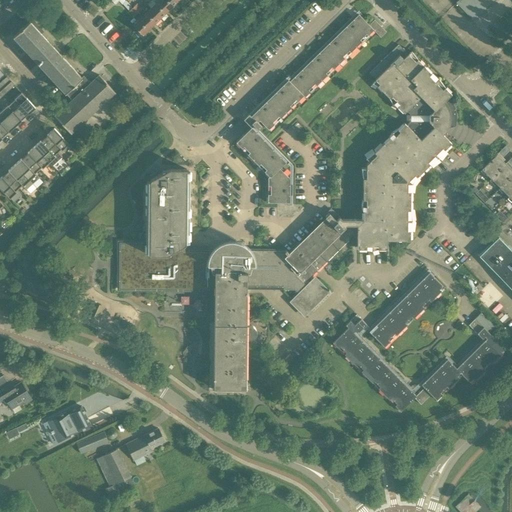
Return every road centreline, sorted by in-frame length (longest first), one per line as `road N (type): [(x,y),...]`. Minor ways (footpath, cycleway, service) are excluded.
road 1 (unclassified): [(305,467),(224,437),(171,397),(78,348),(0,322)]
road 2 (residential): [(343,0),(199,135),(185,134),(129,74)]
road 3 (residential): [(340,292),(360,270),(395,270),(442,223),(449,176),(501,122)]
road 4 (residential): [(0,157),(56,106),(0,46)]
road 5 (tertiary): [(511,394),(441,461),(416,511)]
road 6 (residential): [(474,95),(376,0)]
road 7 (tertiary): [(432,511),(455,462),(511,407)]
